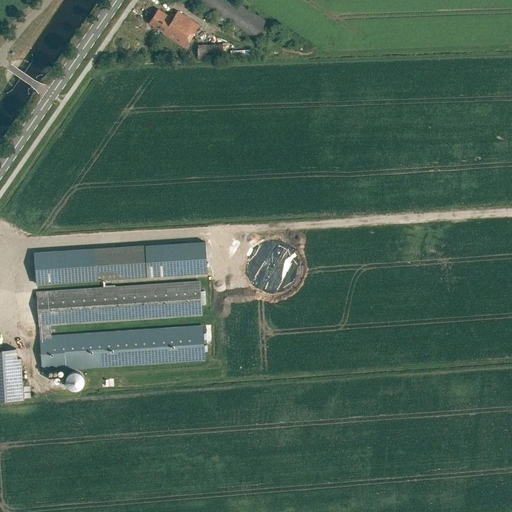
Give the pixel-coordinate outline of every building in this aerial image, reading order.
[(195,0),(259,41),(271,24),(233,0),(195,0)] [(172,19),(172,18),(158,9),(149,23),(163,32),(162,33),(163,34),(172,19)] [(172,19),(163,34),(184,48),(199,25),(178,11),(173,18),(172,18),(172,19)] [(197,58),(223,57),(223,45),(197,46),(197,58)] [(147,277),(206,273),(205,242),(145,246),(34,253),(36,284),(147,277)] [(51,337),(50,325),(201,315),(199,281),(37,292),(39,326),(40,337),(42,371),(204,360),(202,327),(51,337)] [(0,400),(23,400),(21,359),(17,359),(16,349),(0,349),(0,400)]
